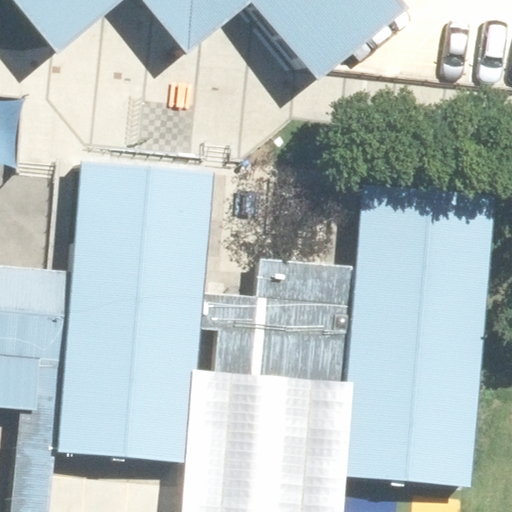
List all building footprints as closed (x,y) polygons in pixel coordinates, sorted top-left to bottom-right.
[(0,0),(0,3),(42,55),(110,0),(112,0),(163,59),(228,4),(286,77),(377,5),(372,0),(0,0)] [(196,181),(64,166),(38,458),(170,468),(182,335),(186,296),(196,181)] [(487,199),(343,188),(335,269),(324,394),(316,482),(462,493),(487,199)] [(203,335),(198,384),(324,394),(335,269),(245,261),(242,303),(186,296),(182,335),(203,335)] [(0,416),(19,418),(32,274),(0,270),(0,416)]
